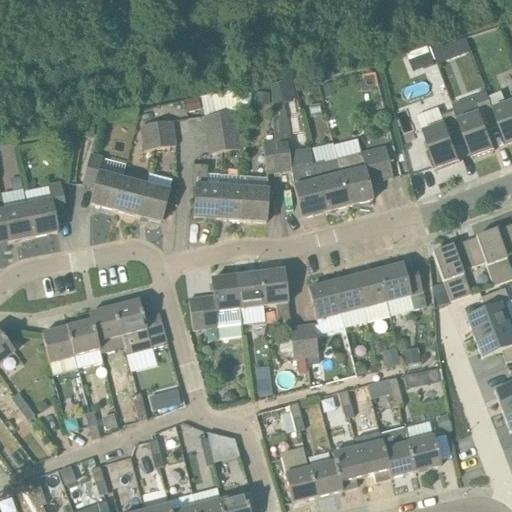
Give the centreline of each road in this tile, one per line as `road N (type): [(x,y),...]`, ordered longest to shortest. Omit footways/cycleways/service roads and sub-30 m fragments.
road 1 (residential): [(268,511),(243,434),(197,411),(158,263)]
road 2 (residential): [(158,263),(287,249),(420,216)]
road 3 (residential): [(502,511),(507,495),(443,323)]
road 4 (residential): [(0,286),(26,270),(132,251),(158,263)]
